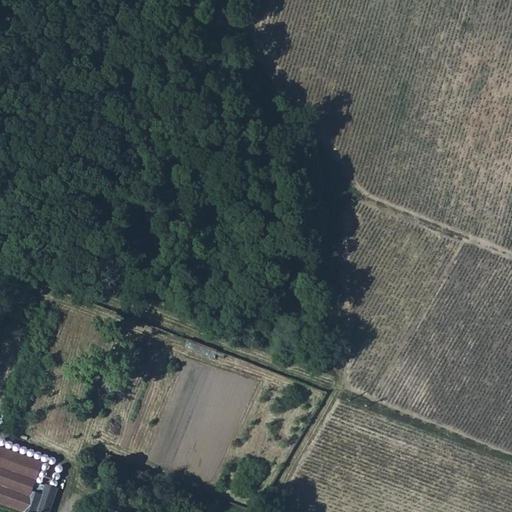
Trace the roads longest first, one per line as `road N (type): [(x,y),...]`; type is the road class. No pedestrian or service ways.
road 1 (track): [(144,309),(511,455)]
road 2 (track): [(511,253),(363,195),(281,77),(240,29),(224,22)]
road 3 (residential): [(205,0),(158,37),(103,109),(4,273)]
road 4 (track): [(224,22),(144,309)]
road 5 (track): [(144,309),(0,257)]
